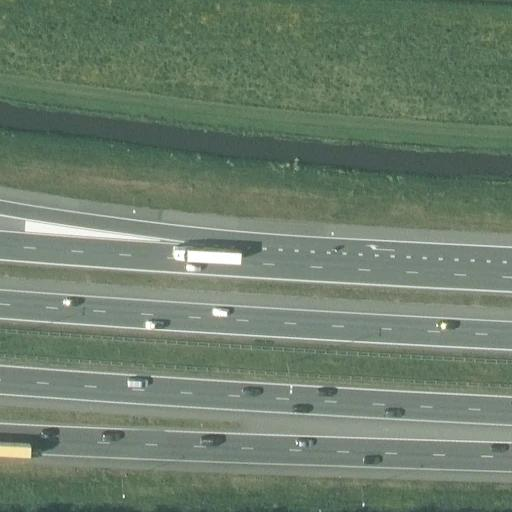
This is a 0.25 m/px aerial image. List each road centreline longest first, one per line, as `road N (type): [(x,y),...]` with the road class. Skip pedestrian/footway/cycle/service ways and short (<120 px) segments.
road 1 (motorway): [(511,334),(0,305)]
road 2 (motorway): [(0,383),(511,409)]
road 3 (motorway): [(0,438),(511,453)]
road 4 (motorway): [(511,275),(203,257)]
road 5 (motorway): [(203,257),(0,211)]
road 6 (motorway): [(203,257),(0,244)]
